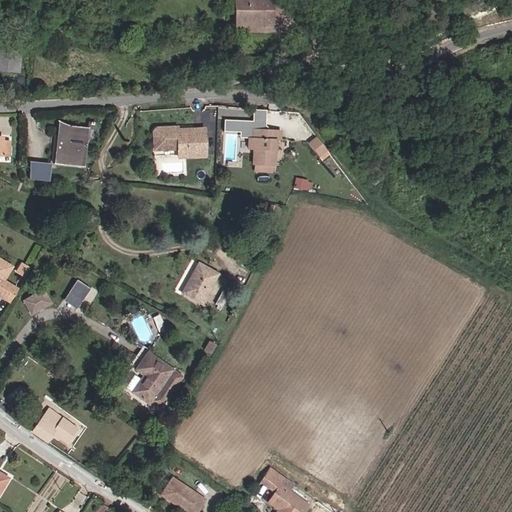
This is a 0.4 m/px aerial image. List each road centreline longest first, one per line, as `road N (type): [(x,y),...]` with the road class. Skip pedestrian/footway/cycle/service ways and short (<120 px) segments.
road 1 (residential): [(0,108),(198,95),(334,98),(511,28)]
road 2 (residential): [(0,419),(140,511)]
